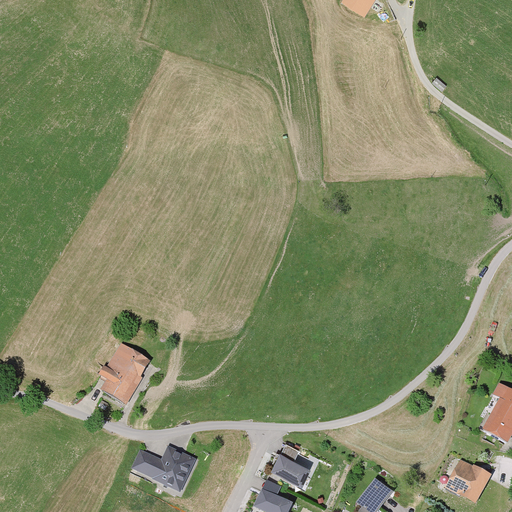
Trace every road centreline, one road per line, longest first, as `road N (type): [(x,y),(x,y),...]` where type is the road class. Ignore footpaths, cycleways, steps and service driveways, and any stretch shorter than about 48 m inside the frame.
road 1 (unclassified): [(511,244),(426,376),(363,417),(263,427)]
road 2 (unclassified): [(263,427),(132,434),(0,391)]
road 3 (track): [(511,144),(422,78),(393,0)]
